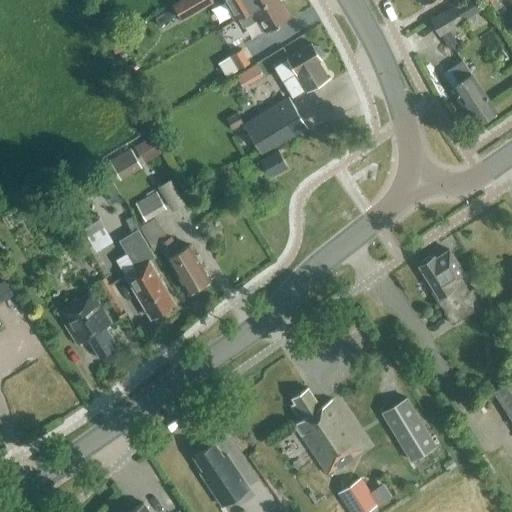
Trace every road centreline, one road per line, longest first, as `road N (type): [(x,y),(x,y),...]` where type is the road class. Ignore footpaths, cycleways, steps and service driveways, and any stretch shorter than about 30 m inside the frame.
road 1 (primary): [(0,505),(255,330),(311,269),(397,203),(412,177)]
road 2 (primary): [(412,177),(407,122),(350,0)]
